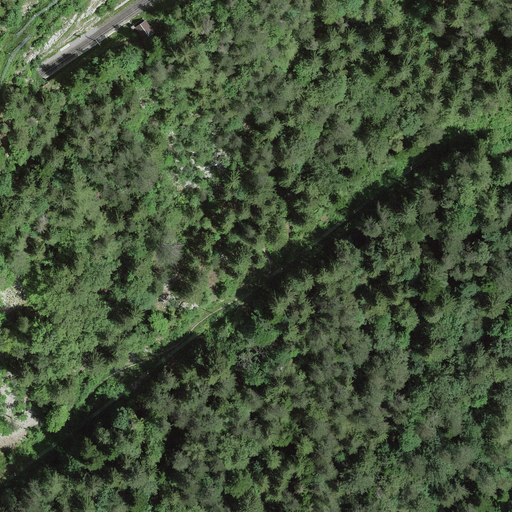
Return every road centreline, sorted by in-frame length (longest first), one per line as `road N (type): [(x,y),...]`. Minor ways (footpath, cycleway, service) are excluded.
road 1 (track): [(275,273),(94,388),(60,473),(0,511)]
road 2 (track): [(275,273),(511,151)]
